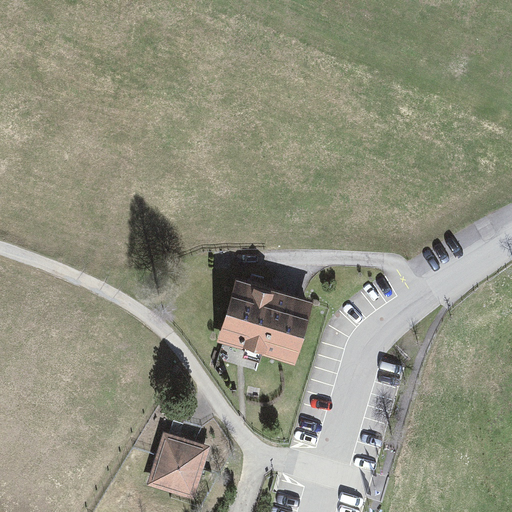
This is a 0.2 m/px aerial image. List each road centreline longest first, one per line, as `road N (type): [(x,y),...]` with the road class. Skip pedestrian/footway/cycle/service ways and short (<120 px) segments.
road 1 (track): [(0,249),(147,317),(256,456),(330,474)]
road 2 (unclassified): [(321,511),(367,354),(423,302),(511,245)]
